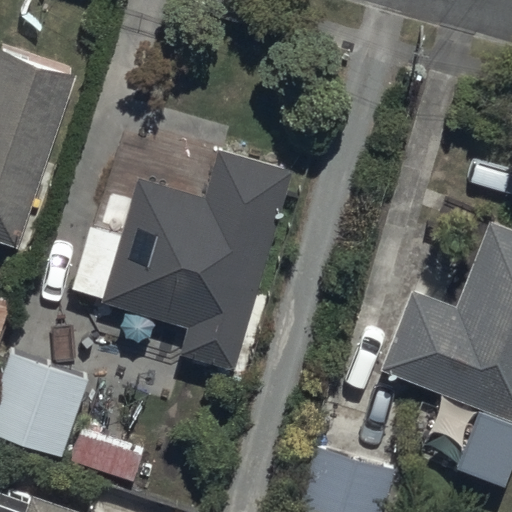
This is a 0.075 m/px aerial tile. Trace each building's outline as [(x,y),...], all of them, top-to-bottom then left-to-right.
[(0,227),(20,234),(76,60),(0,35),(0,227)] [(239,357),(292,158),(218,138),(206,184),(138,166),(123,221),(91,212),(73,279),(191,310),(182,342),(239,357)] [(412,278),(382,354),(484,393),(461,451),(507,469),(511,456),(511,216),(488,207),(454,294),(412,278)] [(16,287),(0,281),(0,334),(1,335),(16,287)] [(0,423),(63,445),(70,447),(69,450),(134,471),(145,435),(74,412),(88,370),(3,341),(0,351),(0,423)] [(381,511),(395,456),(312,435),(292,511),(381,511)] [(0,511),(138,511),(33,479),(31,486),(1,477),(0,481),(0,511)]
